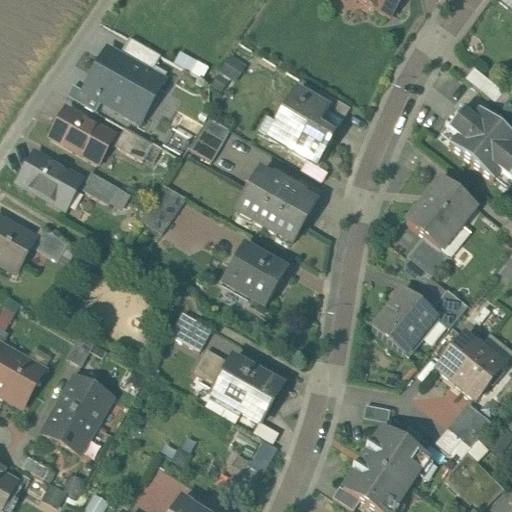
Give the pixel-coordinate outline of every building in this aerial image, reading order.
[(356,0),(372,10),(373,9),(388,20),(400,0),(356,0)] [(159,59),(128,41),(115,57),(146,74),(145,75),(149,77),(153,69),(159,59)] [(177,54),(173,65),(202,75),(206,64),(177,54)] [(146,74),(115,57),(114,58),(103,62),(101,61),(82,94),(141,127),(142,125),(140,123),(161,86),(163,87),(165,85),(162,83),(166,76),(153,69),(149,77),(145,75),(146,74)] [(502,95),(472,71),(463,82),(493,106),(502,95)] [(313,104),(295,93),(267,141),(306,164),(315,169),(331,141),(315,131),(321,120),(325,113),(320,110),(321,109),(313,104)] [(348,110),(319,93),(313,104),(321,109),(320,110),(325,113),(341,122),(348,110)] [(511,141),(477,113),(470,122),(458,112),(443,131),(455,141),(448,150),(491,185),(499,176),(511,186),(511,184),(511,141)] [(112,139),(64,113),(49,139),(96,166),(108,146),(112,139)] [(341,122),(325,113),(321,120),(337,129),(341,122)] [(229,133),(208,121),(187,152),(211,165),(229,133)] [(151,147),(123,131),(117,142),(112,139),(108,146),(141,165),(151,147)] [(79,183),(33,157),(17,185),(63,211),(75,190),(79,183)] [(315,169),(306,164),(300,174),(320,186),(326,176),(315,169)] [(271,181),(258,173),(235,215),(237,216),(238,213),(251,221),(250,224),(275,238),(276,235),(289,243),(288,245),(290,246),(314,205),(300,197),(302,195),(273,178),(271,181)] [(117,191),(89,176),(83,186),(79,183),(75,190),(107,208),(109,205),(117,191)] [(439,182),(404,226),(421,240),(439,254),(440,253),(474,211),(439,182)] [(162,188),(139,223),(160,238),(185,202),(162,188)] [(128,197),(117,191),(109,205),(120,211),(128,197)] [(33,241),(0,222),(0,267),(14,276),(29,250),(34,242),(33,241)] [(511,225),(507,222),(499,231),(511,240),(511,225)] [(67,246),(39,230),(33,241),(34,242),(29,250),(56,265),(67,246)] [(439,254),(421,240),(405,260),(430,281),(447,259),(440,253),(439,254)] [(285,274),(241,249),(220,286),(264,310),(285,274)] [(428,315),(402,294),(391,308),(392,309),(373,333),(371,332),(370,333),(402,359),(433,321),(434,320),(428,315)] [(466,310),(446,294),(428,315),(434,320),(433,321),(447,333),(466,310)] [(0,328),(5,330),(9,313),(0,311),(0,328)] [(210,333),(181,316),(168,338),(198,355),(210,333)] [(77,339),(64,362),(80,370),(92,347),(77,339)] [(478,352),(463,339),(435,373),(473,404),(501,370),(499,369),(498,370),(477,353),(478,352)] [(0,349),(0,398),(21,410),(42,373),(0,349)] [(228,366),(205,352),(192,375),(215,388),(228,366)] [(280,389),(231,361),(228,366),(215,388),(209,398),(258,426),(280,389)] [(111,402),(72,380),(56,408),(95,430),(111,402)] [(489,425),(466,407),(445,432),(468,451),(489,425)] [(95,430),(56,408),(40,436),(79,458),(95,430)] [(389,413),(364,408),(362,421),(386,426),(389,413)] [(342,492),(341,493),(358,504),(370,511),(392,511),(426,462),(380,432),(342,492)] [(482,511),(503,492),(465,456),(443,483),(469,508),(472,505),(478,511),(482,511)] [(231,458),(225,476),(251,485),(257,467),(231,458)] [(48,472),(27,460),(21,470),(42,482),(48,472)] [(0,473),(0,472),(0,511),(15,485),(0,476),(0,473)] [(352,511),(358,504),(341,493),(342,492),(338,489),(331,500),(349,511),(352,511)] [(93,494),(82,511),(102,511),(108,503),(93,494)] [(194,511),(179,503),(173,511),(194,511)]
